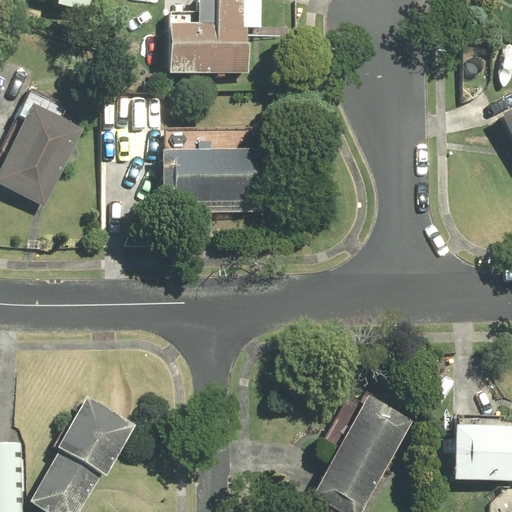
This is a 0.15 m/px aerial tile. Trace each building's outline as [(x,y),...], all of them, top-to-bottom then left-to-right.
[(79,17),(81,0),(20,0),(24,1),(23,8),(79,17)] [(152,30),(153,79),(238,78),(236,2),(197,2),(198,29),(152,30)] [(511,102),(486,117),(511,163),(511,102)] [(0,195),(34,211),(70,134),(15,109),(0,142),(0,195)] [(255,153),(146,157),(148,208),(257,204),(255,153)] [(311,511),(350,511),(400,425),(353,398),(293,502),(311,511)] [(92,481),(121,430),(70,402),(42,454),(45,456),(17,506),(28,511),(70,511),(89,479),(92,481)] [(511,425),(440,425),(440,482),(511,483),(511,425)]
